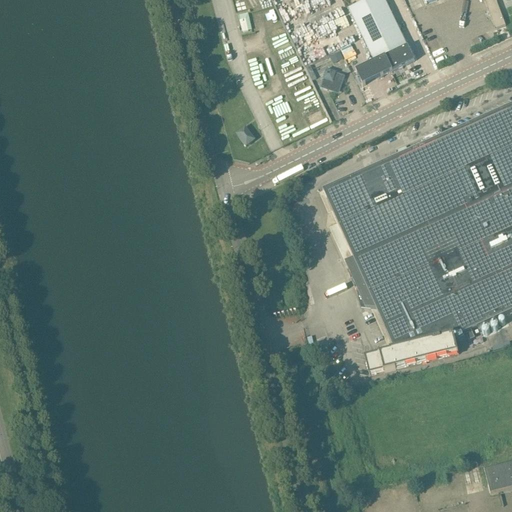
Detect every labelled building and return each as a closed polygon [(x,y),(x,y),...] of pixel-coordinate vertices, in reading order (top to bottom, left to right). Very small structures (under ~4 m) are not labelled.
[(414,62),(384,0),(369,0),(349,10),(374,63),(355,72),(362,87),(414,62)] [(483,0),(495,31),(506,27),(495,0),(424,0),(426,5),(440,0),(483,0)] [(239,17),(243,34),(252,32),(248,15),(239,17)] [(333,65),(343,61),(340,54),(330,59),(333,65)] [(312,83),(317,80),(310,67),(306,70),(312,83)] [(339,95),(345,77),(336,74),(327,70),(323,80),(324,80),(321,89),(339,95)] [(361,309),(377,311),(395,351),(390,352),(390,349),(379,352),(380,353),(379,354),(379,356),(365,359),(370,378),(458,355),(454,339),(511,313),(511,105),(323,191),(354,260),(345,264),(355,286),(361,309)] [(244,145),(246,148),(255,141),(245,128),(236,135),(244,145)] [(511,463),(484,469),(490,494),(511,489),(511,463)]
